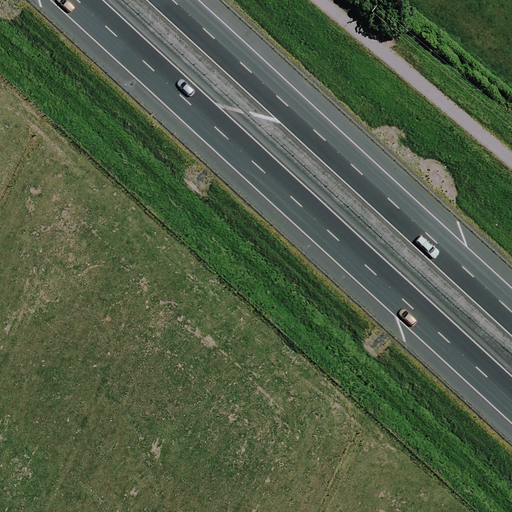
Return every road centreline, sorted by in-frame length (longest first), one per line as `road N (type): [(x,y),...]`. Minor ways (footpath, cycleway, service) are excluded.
road 1 (motorway): [(511,401),(74,0)]
road 2 (motorway): [(177,0),(511,309)]
